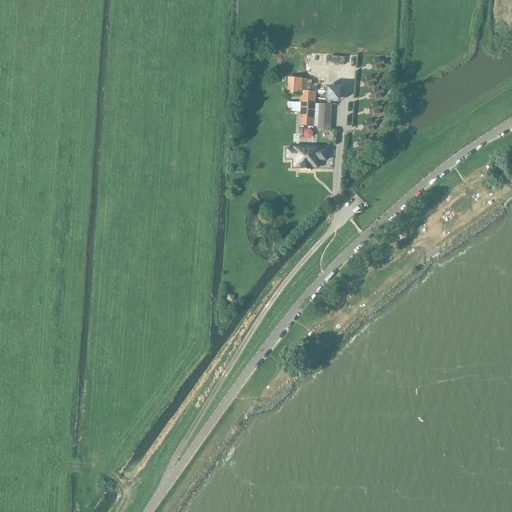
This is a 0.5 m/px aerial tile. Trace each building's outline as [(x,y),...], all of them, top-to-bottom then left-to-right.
[(330,64),(343,65),(344,58),(331,56),(330,64)] [(370,62),(372,69),(373,70),(376,69),(376,71),(383,69),(382,67),(385,66),(383,58),(380,59),(380,58),(373,60),(373,61),(370,62)] [(362,79),(363,81),(365,87),(368,87),(368,88),(375,86),(374,85),(377,84),(375,76),(372,76),(372,75),(365,77),(365,78),(362,79)] [(288,79),(287,94),(299,95),(300,79),(288,79)] [(341,88),(326,87),(325,101),(340,103),(341,88)] [(385,95),(383,89),(382,87),(379,88),(379,87),(372,89),(373,90),(370,91),(372,99),(375,99),(376,100),(382,98),(382,96),(385,95)] [(316,93),(310,92),(301,92),(298,126),(314,127),(316,98),(316,93)] [(368,107),(370,113),(371,115),(374,114),(374,115),(381,113),(380,112),(383,111),(381,103),(378,104),(377,102),(371,104),(371,106),(368,107)] [(318,129),(330,130),(331,105),(319,104),(318,129)] [(363,123),(364,130),(365,131),(368,131),(368,132),(375,130),(374,129),(377,128),(375,120),(372,120),(372,119),(365,121),(365,122),(363,123)] [(356,140),(358,146),(359,148),(362,147),(362,148),(369,147),(368,145),(371,144),(369,136),(366,137),(366,135),(359,137),(359,139),(356,140)] [(301,168),(301,169),(300,169),(300,170),(310,170),(311,170),(310,170),(310,168),(318,169),(318,160),(326,160),(326,149),(313,149),(313,147),(299,147),(299,149),(286,149),(286,159),(293,160),(293,168),(301,168)]
